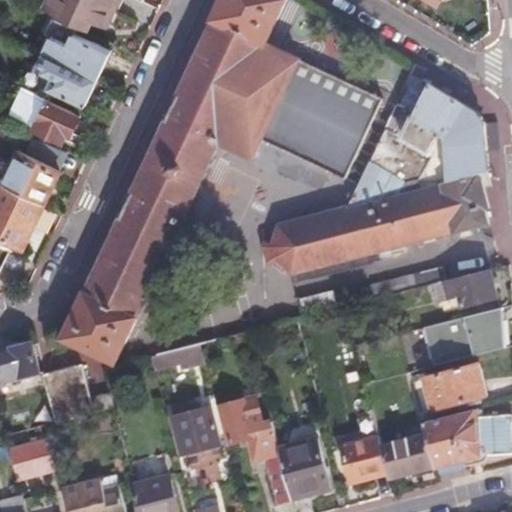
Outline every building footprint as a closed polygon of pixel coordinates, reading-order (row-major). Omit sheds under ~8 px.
[(115,0),(50,0),(45,12),(86,31),(90,21),(107,29),(114,13),(110,12),(115,0)] [(269,42),(288,0),(226,0),(159,144),(66,341),(115,366),(222,140),(256,156),(266,136),(349,176),(379,113),(320,88),(312,105),(286,93),(303,58),(269,42)] [(53,38),(46,55),(100,80),(112,54),(74,36),(70,46),(53,38)] [(100,80),(46,55),(39,70),(54,77),(49,88),(88,106),(100,80)] [(387,97),(303,58),(286,93),(312,105),(320,88),(379,113),(387,97)] [(415,110),(419,112),(433,83),(421,63),(401,102),(415,110)] [(10,114),(23,88),(14,83),(1,110),(10,114)] [(410,186),(423,183),(436,153),(435,153),(442,136),(449,139),(455,184),(481,177),(494,173),(488,123),(481,110),(433,83),(419,112),(413,126),(408,123),(415,110),(401,102),(370,168),(376,171),(373,177),(388,183),(391,177),(410,186)] [(23,88),(10,114),(34,125),(32,129),(61,142),(66,132),(70,135),(78,117),(46,103),(47,99),(23,88)] [(22,152),(62,171),(69,155),(29,135),(22,152)] [(18,150),(1,184),(47,203),(62,171),(22,152),(18,150)] [(363,183),(383,203),(425,192),(423,183),(410,186),(391,177),(388,183),(373,177),(376,171),(370,168),(363,183)] [(293,277),(381,254),(454,235),(455,237),(489,228),(486,213),(490,212),(481,177),(455,184),(425,192),(383,203),(349,212),(282,230),(274,250),(277,263),(293,277)] [(383,203),(363,183),(349,211),(349,212),(383,203)] [(47,203),(1,184),(0,187),(0,245),(12,251),(16,243),(26,248),(47,203)] [(0,245),(0,276),(12,251),(0,245)] [(381,254),(293,277),(295,286),(383,263),(381,254)] [(443,270),(389,284),(393,297),(417,290),(434,286),(440,285),(446,283),(443,270)] [(454,281),(446,283),(440,285),(434,286),(436,294),(449,291),(451,301),(460,299),(463,310),(475,307),(478,317),(501,311),(490,272),(454,281)] [(299,301),(304,320),(393,297),(389,284),(337,297),(335,291),(299,301)] [(503,310),(501,311),(478,317),(454,323),(440,326),(424,330),(423,372),(507,351),(503,310)] [(348,323),(336,326),(358,410),(371,407),(348,323)] [(40,375),(31,343),(10,348),(12,353),(4,355),(9,375),(17,373),(19,381),(40,375)] [(200,347),(184,350),(189,370),(205,366),(200,347)] [(0,395),(8,394),(0,363),(0,395)] [(44,376),(57,425),(93,416),(89,401),(80,366),(44,376)] [(425,381),(414,384),(422,412),(430,410),(434,410),(488,396),(480,366),(429,379),(425,381)] [(89,401),(93,416),(113,411),(108,396),(89,401)] [(253,460),(279,453),(278,449),(274,434),(264,437),(255,402),(222,410),(231,445),(251,439),(253,446),(250,447),(253,460)] [(478,417),(478,408),(423,423),(427,438),(433,461),(482,458),(482,454),(502,453),(511,446),(511,427),(511,414),(478,417)] [(210,412),(173,422),(182,457),(219,447),(210,412)] [(427,438),(382,450),(388,475),(390,480),(435,468),(433,461),(427,438)] [(279,453),(284,469),(292,499),(329,490),(316,439),(278,449),(279,453)] [(382,450),(379,439),(342,449),(352,485),(388,475),(382,450)] [(11,453),(19,481),(57,471),(49,443),(11,453)] [(135,462),(137,478),(158,474),(156,459),(135,462)] [(292,499),(284,469),(268,473),(278,506),(293,503),(292,499)] [(178,511),(169,477),(132,486),(139,511),(178,511)] [(100,481),(62,491),(67,511),(125,511),(121,494),(105,498),(100,481)]
